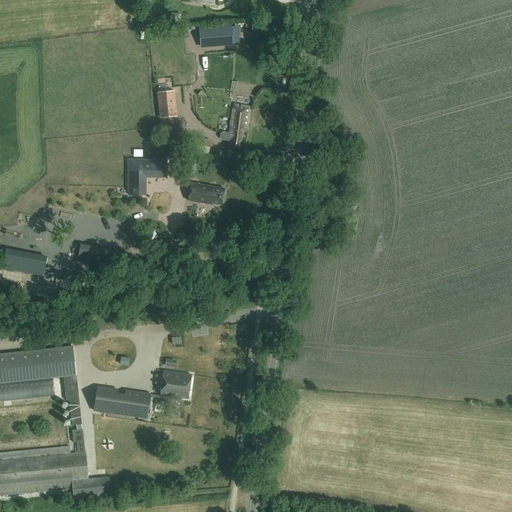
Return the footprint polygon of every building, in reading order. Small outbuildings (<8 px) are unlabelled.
[(200,30),(201,47),(232,44),(231,27),(200,30)] [(175,90),(157,92),(160,118),(178,116),(175,90)] [(227,148),(239,150),(243,126),(246,127),(249,107),(233,104),(227,148)] [(195,140),(193,150),(208,154),(210,143),(195,140)] [(167,160),(146,160),(128,160),(128,196),(146,195),(145,176),(167,176),(167,160)] [(222,205),(225,188),(200,184),(192,182),(189,200),(209,204),(209,202),(222,205)] [(73,347),(0,355),(0,401),(54,396),(52,377),(63,376),(66,400),(69,400),(72,426),(82,424),(73,347)] [(121,357),(120,365),(128,366),(130,358),(121,357)] [(166,359),(165,367),(175,368),(176,360),(166,359)] [(188,398),(191,375),(164,371),(160,395),(178,398),(179,397),(188,398)] [(118,389),(97,386),(94,412),(147,419),(151,394),(125,390),(125,394),(117,393),(118,389)] [(69,447),(0,453),(0,495),(73,488),(74,499),(110,495),(108,477),(88,479),(82,429),(72,430),(73,442),(77,442),(78,454),(70,454),(69,447)]
